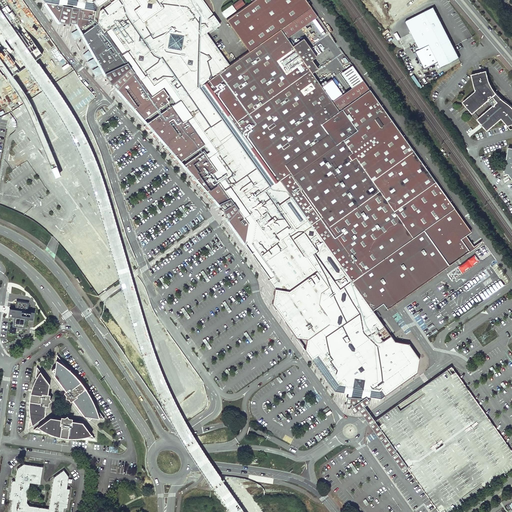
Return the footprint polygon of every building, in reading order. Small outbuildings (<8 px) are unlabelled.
[(44,0),(45,1),(45,2),(60,20),(63,4),(71,5),(79,6),(77,23),(80,29),(83,34),(88,42),(89,45),(94,53),(98,61),(99,63),(103,71),(105,74),(129,62),(132,66),(135,70),(127,79),(118,88),(120,91),(136,107),(141,113),(146,119),(155,129),(166,142),(173,150),(184,163),(186,166),(219,202),(220,204),(231,198),(236,204),(239,209),(228,220),(246,244),(253,254),(262,266),(270,278),(268,279),(275,288),(272,303),(290,328),(291,329),(296,337),(308,338),(306,350),(314,361),(323,375),(335,391),(344,393),(348,393),(347,397),(358,398),(368,400),(369,397),(381,399),(382,398),(393,391),(417,373),(419,358),(408,343),(395,341),(394,340),(392,338),(391,336),(373,310),(383,303),(387,309),(469,250),(461,238),(465,235),(471,231),(363,80),(342,94),(332,101),(321,86),(317,79),(315,76),(312,73),(317,69),(318,68),(312,60),(317,57),(303,38),(293,46),(287,38),(281,29),(311,7),(306,0),(254,0),(226,19),(249,51),(243,55),(229,65),(226,60),(212,40),(209,36),(206,32),(214,27),(214,28),(220,24),(213,14),(212,15),(201,0),(44,0)] [(242,0),(240,0),(222,13),(226,18),(245,4),(242,0)] [(63,4),(60,20),(77,23),(77,17),(79,6),(71,5),(63,4)] [(459,57),(433,6),(406,20),(420,49),(416,51),(424,68),(438,61),(441,67),(459,57)] [(317,16),(311,7),(281,29),(287,38),(317,16)] [(129,62),(105,74),(118,88),(135,70),(129,62)] [(322,76),(317,69),(312,73),(315,76),(317,79),(322,76)] [(508,125),(511,124),(511,123),(511,106),(511,105),(508,103),(502,99),(500,97),(496,92),(495,90),(493,88),(491,85),(490,83),(488,78),(486,70),(471,74),(475,90),(462,101),(472,113),(490,98),(491,98),(491,99),(490,100),(490,101),(490,102),(491,102),(492,103),(493,102),(494,102),(495,103),(477,118),(487,130),(495,123),(501,118),(508,125)] [(321,86),(332,101),(342,94),(331,78),(321,86)] [(231,198),(220,204),(228,220),(239,209),(236,204),(231,198)] [(465,235),(461,238),(469,250),(473,247),(465,235)] [(28,304),(17,302),(16,310),(10,309),(9,317),(15,318),(14,327),(24,328),(26,316),(30,317),(31,312),(27,312),(28,304)] [(104,418),(95,405),(83,390),(85,387),(81,381),(79,382),(77,382),(66,366),(57,354),(55,366),(52,369),(54,373),(54,374),(65,390),(63,391),(66,395),(65,397),(68,398),(71,401),(72,400),(84,415),(86,415),(88,419),(92,416),(104,418)] [(30,415),(28,427),(44,415),(46,405),(48,405),(49,401),(51,400),(50,397),(50,394),(48,393),(49,383),(37,366),(35,378),(33,384),(32,388),(31,393),(30,392),(29,400),(30,400),(29,404),(29,409),(30,415)] [(69,369),(66,366),(77,382),(79,382),(81,381),(74,374),(72,371),(69,369)] [(381,413),(373,419),(436,508),(438,511),(449,511),(511,469),(511,452),(451,366),(441,373),(427,382),(412,392),(381,413)] [(87,391),(85,387),(83,390),(95,405),(93,401),(90,396),(87,391)] [(50,416),(33,429),(43,430),(46,431),(59,432),(60,435),(60,436),(67,437),(67,436),(70,434),(83,436),(94,438),(82,421),(72,420),(72,417),(68,417),(67,415),(65,416),(61,416),(61,418),(50,416)] [(30,482),(37,483),(41,481),(43,467),(24,463),(17,469),(15,480),(12,480),(9,499),(12,500),(10,511),(63,511),(64,507),(67,508),(70,488),(67,488),(69,476),(63,469),(53,477),(49,508),(30,505),(27,501),(30,482)]
